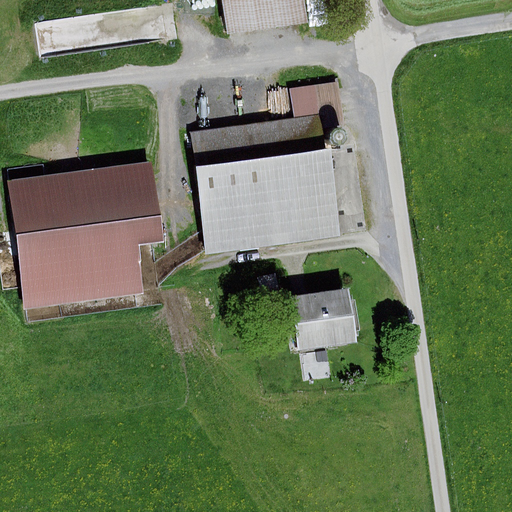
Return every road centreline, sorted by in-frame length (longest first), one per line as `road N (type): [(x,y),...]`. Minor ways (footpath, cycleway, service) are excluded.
road 1 (track): [(379,49),(448,511)]
road 2 (track): [(379,49),(0,99)]
road 3 (track): [(511,31),(379,49)]
